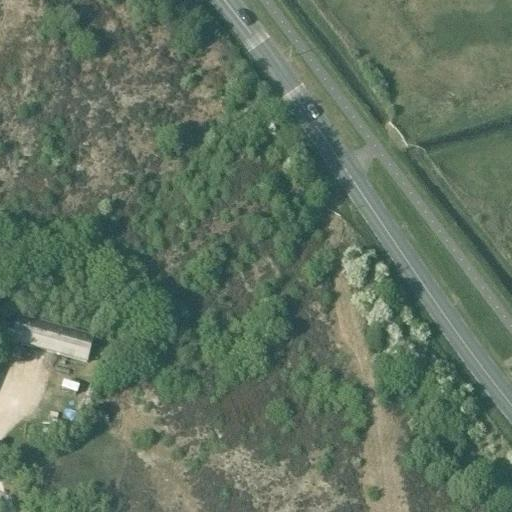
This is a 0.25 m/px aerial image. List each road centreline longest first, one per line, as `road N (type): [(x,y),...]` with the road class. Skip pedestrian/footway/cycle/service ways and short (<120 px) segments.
road 1 (secondary): [(511,406),(223,0)]
road 2 (track): [(377,511),(335,300),(333,199),(351,174)]
